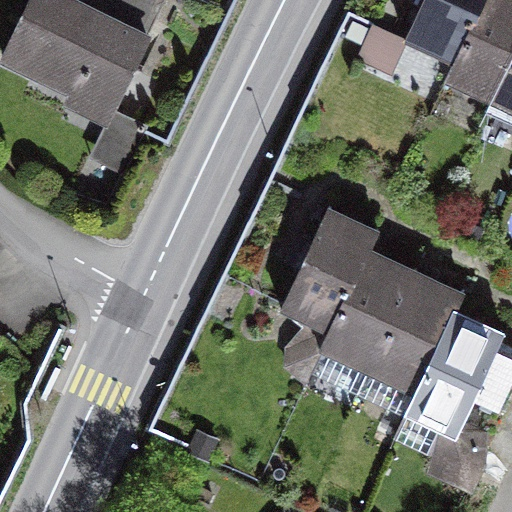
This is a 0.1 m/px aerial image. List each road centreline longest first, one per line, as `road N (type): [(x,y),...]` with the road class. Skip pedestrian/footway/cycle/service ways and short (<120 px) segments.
road 1 (secondary): [(142,294),(284,0)]
road 2 (secondary): [(43,511),(142,294)]
road 3 (residential): [(0,209),(142,294)]
